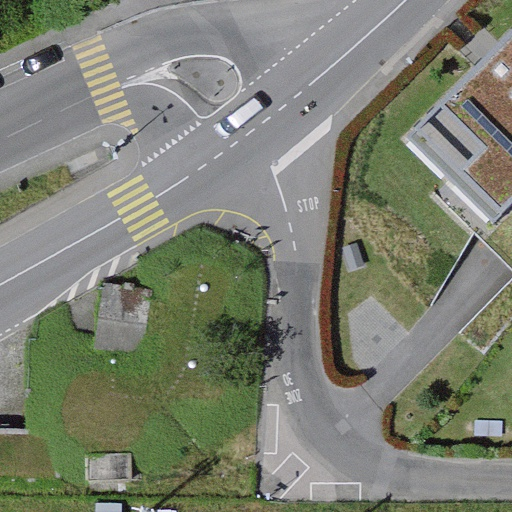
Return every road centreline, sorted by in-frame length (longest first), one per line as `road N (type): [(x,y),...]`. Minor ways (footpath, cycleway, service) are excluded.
road 1 (residential): [(511,485),(380,478),(327,437),(300,391),(296,240),(257,128)]
road 2 (residential): [(358,44),(229,35),(161,46),(103,86)]
road 3 (tertiary): [(0,285),(197,171)]
road 4 (tertiary): [(257,128),(358,44)]
road 5 (residential): [(103,86),(162,123),(197,171)]
